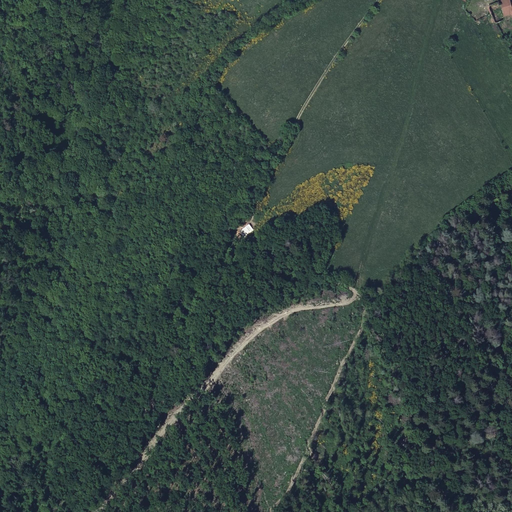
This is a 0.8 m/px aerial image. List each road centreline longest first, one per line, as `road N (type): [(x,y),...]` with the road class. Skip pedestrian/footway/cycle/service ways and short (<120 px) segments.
road 1 (track): [(378,0),(297,119)]
road 2 (track): [(303,0),(226,58),(198,92)]
